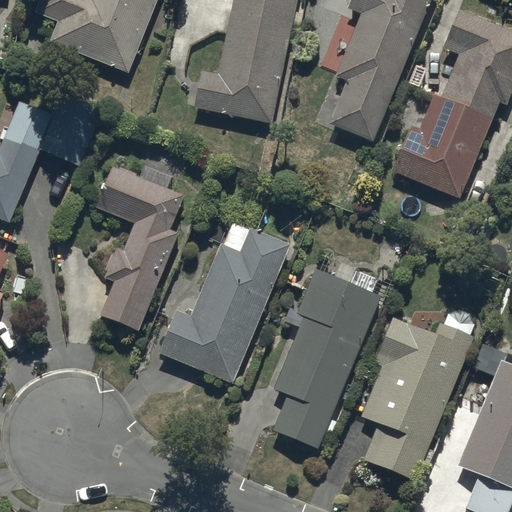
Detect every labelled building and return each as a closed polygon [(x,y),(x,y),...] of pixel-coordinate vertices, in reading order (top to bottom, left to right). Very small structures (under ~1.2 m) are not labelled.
[(158,0),(39,0),(35,13),(56,22),(48,44),(129,75),(158,0)] [(296,0),(235,0),(220,76),(200,72),(192,112),(271,128),(296,0)] [(373,146),(430,0),(350,0),(346,12),(360,17),(335,81),(344,84),(326,128),(373,146)] [(511,95),(511,34),(459,13),(443,51),(459,57),(441,100),(433,97),(419,133),(410,130),(392,174),(460,202),(499,105),(507,108),(511,95)] [(0,148),(0,222),(8,226),(39,152),(79,168),(102,112),(58,94),(48,117),(18,105),(0,148)] [(119,172),(111,169),(94,211),(133,226),(122,253),(117,250),(114,258),(111,256),(104,273),(106,274),(104,280),(113,284),(100,318),(138,334),(177,236),(169,233),(183,198),(135,179),(136,177),(119,170),(119,172)] [(190,319),(176,313),(159,355),(232,386),(290,247),(250,231),(240,254),(220,246),(190,319)] [(314,272),(296,316),(303,319),(273,392),(287,397),(272,434),(318,452),(380,299),(314,272)] [(434,338),(392,321),(374,366),(382,369),(361,419),(378,426),(363,462),(414,483),(472,340),(468,339),(473,327),(469,317),(459,313),(447,317),(443,328),(439,326),(434,338)] [(511,367),(501,363),(457,468),(479,477),(465,511),(468,511),(509,511),(511,505),(511,367)]
